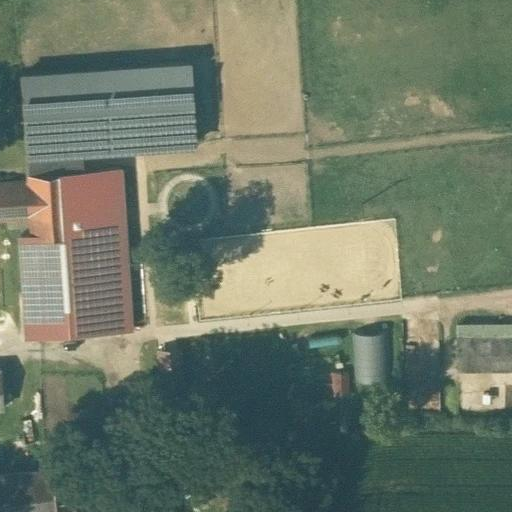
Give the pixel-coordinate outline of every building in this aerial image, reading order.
[(197,57),(23,64),(27,159),(81,157),(80,146),(200,141),(197,57)] [(123,178),(0,179),(0,223),(27,223),(29,333),(126,331),(123,178)] [(511,378),(511,324),(434,324),(434,378),(511,378)] [(392,378),(390,325),(353,327),(355,380),(392,378)] [(347,391),(348,367),(326,367),(326,390),(347,391)] [(69,494),(79,511),(81,511),(114,511),(117,511),(127,494),(124,475),(108,462),(88,462),(73,474),(69,494)] [(55,511),(50,467),(0,472),(0,511),(55,511)] [(129,477),(139,511),(171,511),(158,468),(129,477)]
